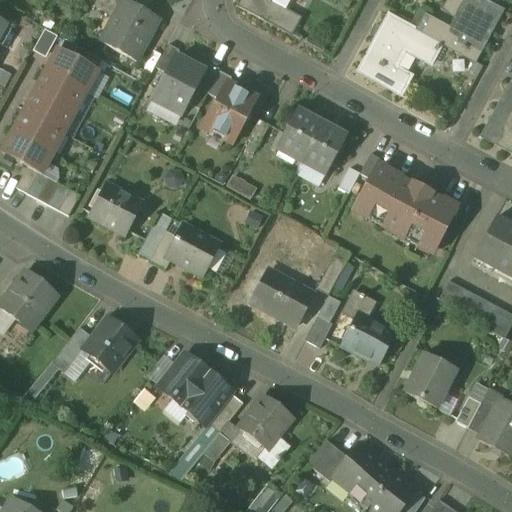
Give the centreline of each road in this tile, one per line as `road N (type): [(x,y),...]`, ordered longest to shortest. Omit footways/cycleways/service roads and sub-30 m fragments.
road 1 (residential): [(0,215),(74,265),(511,501)]
road 2 (residential): [(199,0),(193,11),(511,189)]
